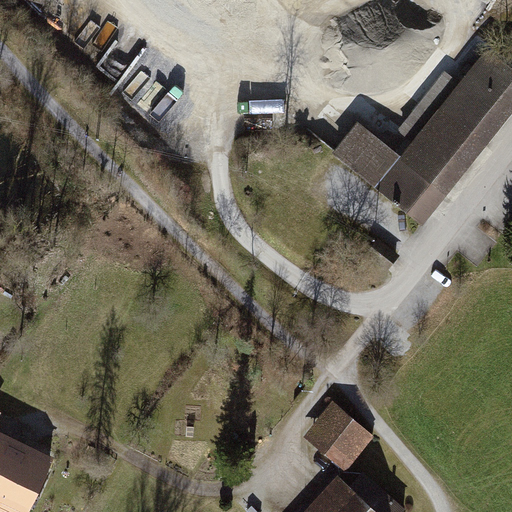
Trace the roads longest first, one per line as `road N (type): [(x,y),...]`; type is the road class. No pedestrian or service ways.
road 1 (track): [(0,50),(286,338),(334,369)]
road 2 (unknown): [(366,0),(314,33),(269,44),(211,37),(148,0)]
road 3 (track): [(442,511),(334,369)]
